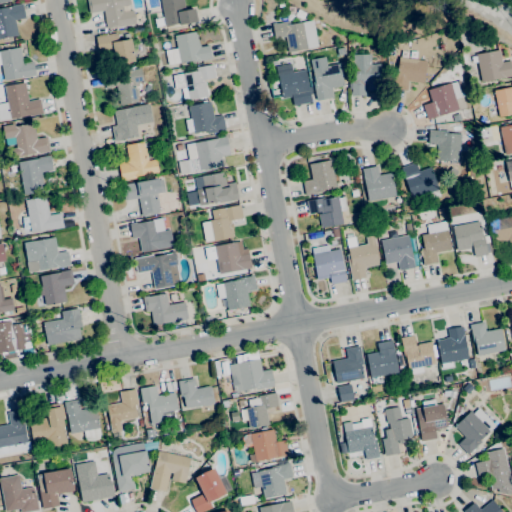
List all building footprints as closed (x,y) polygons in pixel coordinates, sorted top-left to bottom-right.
[(106,28),(103,10),(88,13),(86,0),(128,0),(130,10),(133,10),(133,13),(134,13),(135,20),(134,20),(135,24),(106,28)] [(158,27),(155,12),(162,11),(160,0),(182,0),(185,10),(194,8),(197,21),(179,25),(179,23),(165,26),(165,25),(158,27)] [(0,38),(0,8),(22,4),(25,18),(14,20),(17,35),(0,38)] [(306,20),(298,17),(301,11),(309,14),(306,20)] [(290,54),(289,52),(288,52),(285,36),(274,38),(271,24),(275,23),(288,21),(289,24),(312,20),(318,46),(302,49),(303,52),(290,54)] [(167,65),(164,51),(176,48),(173,36),(196,31),(198,43),(199,43),(200,47),(208,45),(211,58),(192,62),(192,60),(167,65)] [(115,65),(112,49),(98,51),(95,36),(116,32),(118,41),(124,39),(123,34),(129,33),(135,61),(115,65)] [(3,80),(1,64),(0,64),(0,50),(19,47),(22,63),(32,61),(35,75),(24,77),(3,80)] [(511,76),(480,82),(475,53),(499,49),(501,62),(510,60),(511,70),(511,76)] [(351,96),(351,85),(349,85),(349,81),(350,81),(350,78),(352,78),(352,57),(364,57),(364,64),(380,64),(381,84),(365,85),(365,95),(351,96)] [(406,90),(392,88),(395,70),(397,70),(398,57),(426,61),(423,83),(408,81),(406,90)] [(316,100),(310,72),(311,72),(311,69),(339,63),(343,85),(331,87),(333,97),(316,100)] [(183,101),(181,88),(175,89),(172,75),(196,70),(195,67),(212,64),(215,77),(202,80),(202,82),(204,81),(207,96),(183,101)] [(293,105),(291,96),(281,98),(281,96),(272,97),(270,88),(279,86),(275,67),(290,64),(292,72),(304,69),(311,102),(293,105)] [(119,105),(115,86),(105,88),(102,73),(118,70),(119,72),(140,68),(142,80),(135,82),(137,95),(136,96),(137,101),(119,105)] [(462,96),(459,80),(450,82),(453,99),(462,96)] [(10,118),(3,86),(24,82),(28,101),(39,99),(42,113),(30,116),(29,114),(10,118)] [(427,119),(422,105),(431,102),(427,90),(450,82),(458,109),(427,119)] [(511,117),(511,114),(498,117),(493,90),(511,86),(511,117)] [(206,134),(206,131),(193,133),(193,131),(187,132),(184,120),(190,119),(188,105),(202,103),(201,101),(206,100),(206,102),(210,101),(213,117),(222,115),(225,130),(206,134)] [(114,141),(111,126),(116,125),(113,111),(148,104),(151,121),(134,124),(134,125),(142,124),(144,133),(136,135),(137,136),(114,141)] [(454,121),(452,116),(459,113),(461,119),(454,121)] [(436,123),(435,118),(447,115),(448,120),(436,123)] [(511,152),(504,154),(504,153),(501,153),(499,140),(492,141),(489,129),(504,126),(504,124),(511,122),(511,152)] [(12,157),(10,148),(16,147),(14,137),(4,139),(1,126),(14,123),(14,126),(33,123),(36,138),(46,136),(49,151),(37,153),(37,152),(12,157)] [(458,161),(436,160),(437,144),(427,143),(428,130),(447,131),(447,133),(460,134),(458,161)] [(179,174),(177,161),(188,159),(185,144),(226,136),(229,154),(221,156),(223,166),(216,167),(179,174)] [(120,181),(117,163),(128,161),(125,145),(143,141),(144,147),(145,147),(147,161),(155,159),(158,172),(136,176),(136,178),(120,181)] [(23,195),(17,162),(38,158),(38,157),(49,155),(52,170),(41,172),(44,190),(23,195)] [(305,195),(302,181),(311,179),(308,164),(330,160),(336,187),(323,190),(323,191),(305,195)] [(411,199),(400,167),(415,162),(418,171),(430,167),(438,190),(411,199)] [(367,201),(361,168),(376,165),(378,174),(390,172),(395,195),(367,201)] [(199,206),(195,189),(196,189),(194,177),(223,171),(225,183),(234,181),(238,199),(221,202),(221,200),(207,203),(208,204),(199,206)] [(141,215),(138,198),(124,200),(121,185),(158,178),(158,180),(162,179),(164,191),(156,193),(159,207),(157,207),(158,212),(141,215)] [(352,197),(350,190),(357,189),(358,195),(352,197)] [(23,233),(21,218),(28,217),(24,200),(45,196),(48,215),(60,213),(63,227),(51,229),(50,229),(30,232),(23,233)] [(320,228),(318,214),(321,213),(321,211),(308,214),(306,200),(324,197),(324,198),(337,196),(337,198),(343,196),(346,209),(340,210),(343,223),(320,228)] [(186,211),(184,200),(193,198),(195,209),(186,211)] [(213,240),(211,232),(204,234),(203,226),(210,225),(209,220),(213,219),(211,210),(240,204),(242,218),(229,220),(229,223),(232,223),(233,228),(231,228),(232,237),(213,240)] [(474,257),(471,245),(470,246),(470,248),(456,250),(451,226),(454,226),(454,223),(471,220),(473,213),(473,211),(468,206),(469,205),(472,205),(480,212),(481,212),(482,220),(479,221),(482,235),(483,235),(483,236),(488,235),(491,252),(486,252),(487,254),(474,257)] [(438,218),(436,208),(444,207),(446,216),(438,218)] [(511,248),(509,249),(508,240),(492,243),(487,220),(511,215),(511,248)] [(140,252),(138,237),(131,238),(129,224),(136,223),(152,220),(154,232),(169,229),(172,246),(140,252)] [(423,265),(419,248),(423,248),(420,235),(428,233),(426,224),(445,221),(450,249),(435,252),(437,262),(423,265)] [(333,238),(331,229),(337,228),(339,236),(333,238)] [(351,280),(347,261),(349,260),(345,239),(355,237),(356,246),(366,244),(365,236),(373,235),(379,264),(366,267),(366,268),(363,268),(365,277),(351,280)] [(398,270),(397,261),(385,263),(380,240),(407,235),(414,267),(398,270)] [(38,270),(36,261),(26,263),(23,242),(40,239),(39,237),(43,236),(44,239),(54,237),(57,252),(67,251),(70,265),(59,267),(58,266),(38,270)] [(330,284),(329,277),(316,280),(311,254),(312,254),(311,248),(308,249),(307,241),(316,239),(318,246),(327,245),(328,250),(339,248),(345,281),(330,284)] [(219,274),(215,256),(206,258),(204,248),(213,247),(213,246),(236,241),(239,254),(248,252),(251,267),(219,274)] [(184,256),(182,247),(190,246),(192,254),(184,256)] [(154,289),(150,270),(136,273),(133,258),(153,254),(153,256),(174,252),(180,284),(154,289)] [(45,305),(43,295),(36,296),(35,288),(41,286),(39,276),(60,272),(59,271),(70,269),(73,284),(63,286),(66,301),(54,303),(54,305),(53,305),(52,304),(45,305)] [(197,282),(196,275),(202,274),(204,281),(197,282)] [(227,310),(225,297),(217,298),(215,284),(222,283),(235,280),(234,278),(253,275),(256,289),(246,291),(249,306),(227,310)] [(0,284),(8,283),(13,310),(11,310),(12,313),(7,314),(7,311),(2,312),(2,311),(0,311),(0,284)] [(152,325),(150,310),(145,311),(142,296),(147,295),(148,296),(165,293),(167,304),(184,301),(187,318),(152,325)] [(46,345),(42,322),(61,318),(60,311),(78,308),(81,327),(78,327),(80,339),(46,345)] [(0,352),(0,318),(8,317),(9,322),(11,322),(12,328),(28,325),(29,331),(28,331),(30,343),(24,345),(25,348),(0,352)] [(477,355),(474,343),(472,343),(470,329),(469,329),(468,324),(483,321),(485,331),(500,328),(504,350),(477,355)] [(442,368),(441,363),(440,364),(435,340),(445,338),(445,337),(448,337),(447,329),(462,326),(468,358),(451,361),(452,366),(442,368)] [(410,374),(409,368),(407,369),(404,355),(403,355),(399,337),(413,335),(415,345),(417,345),(417,344),(430,341),(431,345),(434,345),(436,354),(433,355),(434,363),(422,366),(423,371),(410,374)] [(371,383),(370,377),(369,377),(368,369),(365,370),(363,356),(366,356),(365,354),(378,351),(376,343),(391,340),(395,359),(400,358),(404,379),(399,380),(398,375),(397,375),(396,372),(377,376),(378,382),(371,383)] [(339,402),(336,386),(350,384),(351,388),(355,387),(354,379),(335,383),(334,378),(330,379),(329,372),(333,371),(331,361),(346,358),(344,348),(359,345),(360,349),(359,349),(362,364),(361,364),(363,377),(360,378),(363,393),(352,395),(353,399),(339,402)] [(233,392),(228,365),(230,364),(229,360),(234,359),(235,363),(236,363),(234,356),(257,351),(258,359),(259,358),(261,371),(270,369),(273,386),(255,390),(255,388),(233,392)] [(466,379),(465,370),(472,369),(473,377),(466,379)] [(184,408),(182,396),(180,397),(177,381),(193,378),(195,388),(210,386),(210,388),(211,388),(213,403),(210,404),(210,405),(203,406),(203,405),(184,408)] [(150,424),(146,402),(142,403),(139,388),(155,385),(157,395),(174,392),(178,410),(173,411),(174,419),(150,424)] [(113,439),(111,432),(109,422),(107,422),(104,405),(120,402),(119,391),(135,388),(138,404),(135,404),(136,409),(135,409),(137,417),(119,420),(121,430),(118,431),(119,437),(113,439)] [(249,428),(247,421),(241,422),(239,410),(244,409),(244,408),(248,407),(247,399),(258,397),(258,395),(275,392),(277,405),(265,408),(268,424),(249,428)] [(93,440),(85,439),(83,431),(69,433),(66,413),(65,413),(63,402),(78,399),(80,409),(95,407),(100,437),(93,440)] [(420,441),(415,408),(422,407),(421,401),(434,399),(435,405),(442,403),(447,427),(434,429),(436,438),(420,441)] [(49,448),(48,438),(32,441),(28,420),(47,417),(45,405),(59,403),(59,404),(62,404),(65,423),(63,424),(67,445),(49,448)] [(460,413),(454,411),(456,405),(462,407),(460,413)] [(467,455),(457,444),(464,437),(453,426),(470,411),(472,413),(478,407),(495,426),(480,440),(481,441),(467,455)] [(12,452),(11,447),(0,448),(0,425),(9,424),(7,412),(21,409),(27,442),(26,442),(27,449),(12,452)] [(384,456),(381,439),(391,437),(388,422),(387,414),(397,412),(398,420),(408,418),(411,437),(396,440),(398,453),(384,456)] [(365,460),(363,447),(361,447),(361,451),(347,453),(347,452),(343,453),(341,443),(345,442),(342,422),(350,421),(350,424),(360,422),(360,419),(369,417),(373,439),(374,439),(378,457),(365,460)] [(255,461),(252,445),(243,447),(240,435),(273,429),(275,442),(284,440),(287,455),(255,461)] [(511,492),(505,495),(491,491),(487,473),(477,476),(474,463),(488,459),(486,452),(489,451),(487,448),(499,441),(501,448),(502,448),(505,458),(511,456),(511,466),(507,468),(511,488),(511,492)] [(117,447),(142,442),(144,450),(145,450),(149,471),(139,473),(140,475),(131,476),(134,488),(118,491),(111,456),(111,455),(111,454),(111,453),(111,452),(111,451),(112,451),(112,450),(112,449),(113,449),(113,448),(114,448),(115,448),(115,447),(116,447),(117,447)] [(101,457),(99,450),(105,449),(107,456),(101,457)] [(165,491),(149,488),(157,450),(190,458),(184,483),(170,480),(172,473),(169,472),(165,491)] [(263,498),(261,486),(254,488),(251,473),(258,471),(257,470),(270,468),(270,466),(271,466),(270,462),(286,459),(287,463),(289,462),(292,477),(282,479),(285,494),(263,498)] [(80,502),(74,464),(93,461),(96,475),(109,473),(113,497),(80,502)] [(202,511),(195,511),(190,499),(197,496),(190,482),(195,479),(194,477),(200,474),(198,470),(206,461),(210,469),(213,468),(219,480),(223,479),(225,484),(222,486),(226,493),(209,502),(212,507),(202,511)] [(41,509),(35,475),(42,473),(69,468),(74,491),(56,494),(58,506),(41,509)] [(26,511),(19,511),(19,509),(4,511),(0,489),(0,477),(18,474),(19,481),(29,479),(31,487),(33,487),(34,494),(35,494),(38,510),(26,511)] [(226,502),(223,496),(227,494),(230,493),(231,493),(233,493),(235,498),(226,502)] [(462,511),(473,502),(479,510),(492,500),(501,511),(462,511)] [(259,511),(258,507),(290,501),(292,511),(259,511)]
